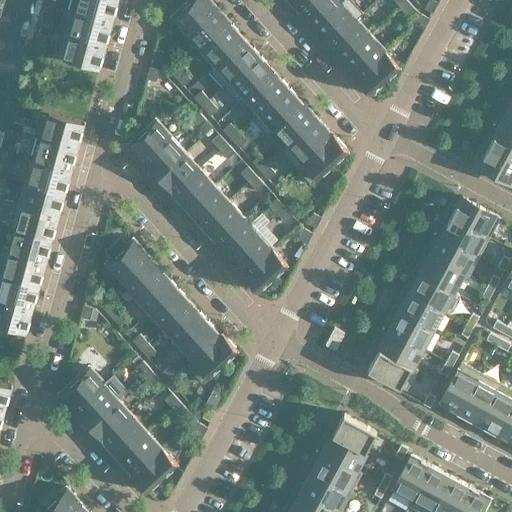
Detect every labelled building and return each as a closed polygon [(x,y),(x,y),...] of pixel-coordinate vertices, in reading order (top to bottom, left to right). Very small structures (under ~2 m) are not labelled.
[(113,21),(118,0),(71,0),(69,9),(77,12),(77,11),(113,21)] [(187,33),(218,5),(213,0),(189,0),(171,17),(187,33)] [(290,0),(300,11),(311,0),(290,0)] [(342,2),(341,1),(340,0),(311,0),(300,11),(314,27),(342,2)] [(356,17),(357,19),(364,13),(352,0),(342,0),(341,1),(342,2),(314,27),(329,43),(356,17)] [(415,9),(407,0),(406,0),(400,6),(408,15),(415,9)] [(433,13),(439,2),(434,0),(429,0),(424,8),(433,13)] [(201,49),(232,21),(218,5),(187,33),(201,49)] [(106,44),(113,21),(77,11),(77,12),(71,33),(70,34),(106,44)] [(424,29),(430,18),(422,14),(416,24),(424,29)] [(371,34),(357,19),(356,17),(329,43),(343,59),(371,34)] [(53,23),(47,21),(42,20),(41,26),(51,28),(53,23)] [(216,65),(247,37),(232,21),(201,49),(215,65),(216,65)] [(49,34),(51,28),(41,26),(39,32),(49,34)] [(100,68),(106,44),(70,34),(71,33),(63,31),(56,56),(100,68)] [(358,75),(385,50),(371,34),(343,59),(357,74),(358,75)] [(223,87),(261,54),(247,37),(216,65),(215,65),(208,71),(223,87)] [(155,49),(153,55),(162,58),(164,52),(155,49)] [(400,67),(385,50),(358,75),(357,74),(355,76),(371,94),(400,67)] [(244,97),(275,70),(261,54),(223,87),(239,104),(245,98),(244,97)] [(161,64),(162,58),(153,55),(151,61),(161,64)] [(183,70),(181,68),(175,61),(168,68),(176,77),(183,70)] [(156,81),(159,70),(150,67),(147,79),(156,81)] [(191,79),(183,70),(176,77),(184,86),(191,79)] [(259,113),(289,86),(275,70),(244,97),(245,98),(258,113),(259,113)] [(273,129),(304,102),(289,86),(259,113),(258,113),(252,119),(267,136),(274,130),(273,129)] [(202,91),(194,97),(202,106),(210,100),(202,91)] [(218,109),(210,100),(202,106),(210,115),(218,109)] [(288,145),(318,118),(304,102),(273,129),(274,130),(287,145),(288,145)] [(511,132),(511,107),(501,126),(511,132)] [(41,110),(35,134),(34,135),(42,137),(42,136),(78,146),(85,122),(41,110)] [(206,120),(198,111),(191,117),(199,126),(206,120)] [(144,160),(172,135),(156,118),(129,143),(144,160)] [(332,135),(332,134),(318,118),(288,145),(287,145),(281,151),(296,167),(332,135)] [(25,125),(18,123),(15,122),(13,128),(23,131),(25,125)] [(231,123),(223,129),(231,138),(239,132),(231,123)] [(511,156),(511,132),(501,126),(490,145),(511,156)] [(22,137),(23,131),(13,128),(12,134),(22,137)] [(247,141),(239,132),(231,138),(239,147),(247,141)] [(333,133),(332,134),(332,135),(296,167),(311,184),(349,150),(333,133)] [(227,143),(219,134),(212,141),(220,149),(227,143)] [(158,176),(186,151),(172,135),(144,160),(158,176)] [(72,169),(78,146),(42,136),(42,137),(36,158),(36,159),(72,169)] [(228,158),(235,152),(227,143),(220,149),(228,158)] [(511,182),(511,156),(490,145),(479,165),(511,182)] [(173,192),(200,167),(186,151),(158,176),(173,192)] [(260,155),(252,162),(260,170),(268,164),(260,155)] [(65,192),(72,169),(36,159),(36,158),(28,156),(22,180),(65,192)] [(276,173),(268,164),(260,170),(268,179),(276,173)] [(256,175),(248,166),(241,173),(249,182),(256,175)] [(187,208),(215,183),(200,167),(173,192),(187,208)] [(264,184),(256,175),(249,182),(257,190),(264,184)] [(59,216),(65,192),(22,180),(15,203),(59,216)] [(202,224),(229,199),(215,183),(187,208),(202,224)] [(490,237),(501,217),(462,196),(452,216),(490,237)] [(285,207),(277,198),(270,205),(278,214),(285,207)] [(216,240),(244,215),(229,199),(202,224),(216,240)] [(53,239),(59,216),(15,203),(9,227),(16,230),(17,229),(53,239)] [(286,222),(293,216),(285,207),(278,214),(286,222)] [(313,212),(308,223),(316,228),(322,217),(313,212)] [(231,256),(258,231),(244,215),(216,240),(231,256)] [(480,256),(490,237),(452,216),(441,235),(480,256)] [(308,244),(313,233),(305,228),(299,239),(308,244)] [(46,262),(53,239),(17,229),(16,230),(10,252),(46,262)] [(245,272),(273,247),(258,231),(231,256),(245,272)] [(470,275),(480,256),(441,235),(431,254),(462,271),(462,272),(469,276),(470,275)] [(121,280),(149,255),(133,238),(127,244),(121,237),(106,250),(112,257),(106,263),(121,280)] [(288,264),(273,247),(245,272),(242,274),(258,291),(288,264)] [(40,285),(46,262),(10,252),(4,275),(40,285)] [(452,291),(462,272),(462,271),(431,254),(421,273),(452,291)] [(135,296),(163,271),(149,255),(121,280),(135,296)] [(504,256),(498,266),(505,270),(511,260),(504,256)] [(150,312),(178,287),(163,271),(135,296),(150,312)] [(442,310),(452,291),(421,273),(410,292),(442,310)] [(495,289),(500,278),(493,274),(488,285),(495,289)] [(0,298),(33,308),(40,285),(4,275),(0,288),(0,298)] [(489,300),(495,289),(488,285),(482,295),(489,300)] [(98,290),(89,287),(86,299),(95,302),(98,290)] [(164,328),(192,303),(178,287),(150,312),(164,328)] [(432,329),(442,310),(410,292),(400,311),(432,329)] [(0,324),(27,332),(33,308),(0,298),(0,324)] [(111,301),(104,308),(112,317),(119,310),(111,301)] [(179,344),(207,319),(192,303),(164,328),(179,344)] [(90,319),(93,307),(84,305),(81,316),(90,319)] [(127,319),(119,310),(112,317),(120,326),(127,319)] [(422,348),(432,329),(400,311),(390,330),(422,348)] [(474,327),(480,316),(473,312),(467,323),(474,327)] [(221,335),(220,334),(207,319),(179,344),(193,359),(193,360),(221,335)] [(503,332),(507,325),(497,320),(493,327),(503,332)] [(468,337),(474,327),(467,323),(461,333),(468,337)] [(511,327),(507,325),(503,332),(511,337),(511,327)] [(345,333),(334,327),(325,344),(336,350),(345,333)] [(412,366),(422,348),(390,330),(379,349),(412,367),(412,366)] [(223,332),(220,334),(221,335),(193,360),(193,359),(186,365),(202,382),(238,350),(223,332)] [(497,345),(501,338),(490,332),(486,339),(497,345)] [(140,334),(133,340),(141,349),(148,342),(140,334)] [(507,350),(511,343),(501,338),(497,345),(507,350)] [(156,351),(148,342),(141,349),(149,358),(156,351)] [(382,376),(407,390),(419,369),(412,366),(412,367),(379,349),(374,359),(368,369),(382,377),(382,376)] [(453,365),(459,354),(452,350),(446,361),(453,365)] [(151,369),(143,360),(136,367),(144,376),(151,369)] [(462,361),(440,402),(460,413),(482,372),(462,361)] [(447,375),(453,365),(446,361),(441,371),(447,375)] [(75,409),(105,382),(89,365),(60,392),(75,409)] [(170,381),(177,374),(169,366),(162,372),(170,381)] [(159,378),(151,369),(144,376),(152,385),(159,378)] [(482,372),(460,413),(479,423),(501,383),(482,372)] [(0,382),(0,408),(5,410),(12,386),(0,382)] [(119,398),(105,382),(75,409),(89,425),(119,398)] [(511,388),(501,383),(479,423),(498,434),(511,407),(511,388)] [(173,408),(180,401),(172,393),(165,399),(173,408)] [(430,407),(436,397),(429,393),(423,403),(430,407)] [(134,414),(119,398),(89,425),(104,441),(134,414)] [(181,417),(188,410),(180,401),(173,408),(181,417)] [(211,422),(217,411),(208,407),(202,417),(211,422)] [(511,407),(498,434),(511,441),(511,407)] [(366,451),(377,431),(358,420),(344,413),(339,423),(334,433),(366,451)] [(148,430),(134,414),(104,441),(118,457),(148,430)] [(202,438),(208,427),(199,422),(194,433),(202,438)] [(133,473),(163,446),(148,430),(118,457),(132,473),(133,473)] [(356,469),(366,451),(334,433),(323,452),(356,470),(356,469)] [(402,458),(408,448),(401,444),(395,455),(402,458)] [(178,463),(163,446),(133,473),(132,473),(131,474),(147,491),(178,463)] [(362,472),(356,469),(356,470),(323,452),(313,471),(352,492),(362,472)] [(413,500),(431,465),(411,454),(393,489),(412,499),(413,500)] [(421,511),(430,511),(450,475),(431,465),(413,500),(412,499),(408,505),(421,511)] [(340,511),(352,492),(313,471),(303,490),(335,508),(335,509),(340,511)] [(387,487),(393,476),(386,472),(380,483),(387,487)] [(454,511),(469,485),(450,475),(430,511),(454,511)] [(381,497),(387,487),(380,483),(374,493),(381,497)] [(480,511),(489,496),(469,485),(454,511),(480,511)] [(72,511),(82,503),(67,486),(60,492),(54,486),(38,501),(43,507),(38,511),(72,511)] [(297,511),(332,511),(335,509),(335,508),(303,490),(292,509),(297,511)] [(89,511),(82,503),(72,511),(89,511)]
